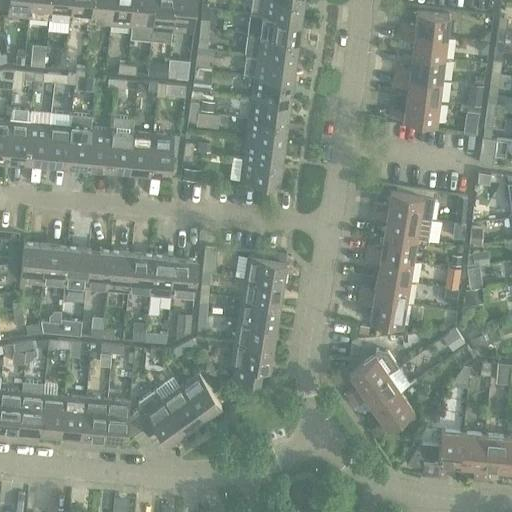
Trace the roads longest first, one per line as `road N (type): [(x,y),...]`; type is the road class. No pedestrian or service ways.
road 1 (residential): [(0,197),(331,225)]
road 2 (residential): [(0,460),(227,475),(320,444)]
road 3 (residential): [(331,225),(362,0)]
road 4 (residential): [(320,444),(306,371),(331,225)]
road 5 (residential): [(511,506),(426,500),(379,483),(320,444)]
